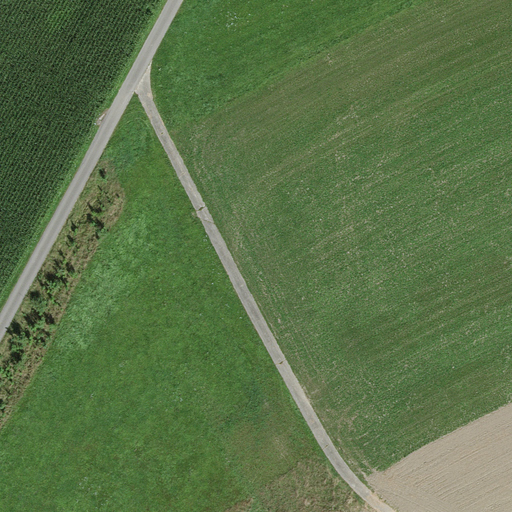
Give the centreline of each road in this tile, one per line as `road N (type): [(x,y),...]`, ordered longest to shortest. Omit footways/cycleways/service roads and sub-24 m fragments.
road 1 (track): [(138,65),(162,139),(327,452),(390,511)]
road 2 (unclassified): [(0,321),(172,0)]
